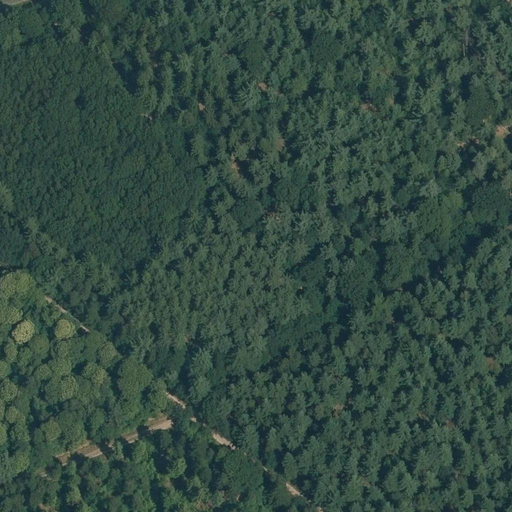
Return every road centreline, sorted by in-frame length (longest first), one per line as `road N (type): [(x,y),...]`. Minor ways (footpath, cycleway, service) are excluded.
road 1 (track): [(511,232),(190,413)]
road 2 (track): [(190,413),(0,263)]
road 3 (track): [(0,488),(190,413)]
road 4 (track): [(316,511),(190,413)]
